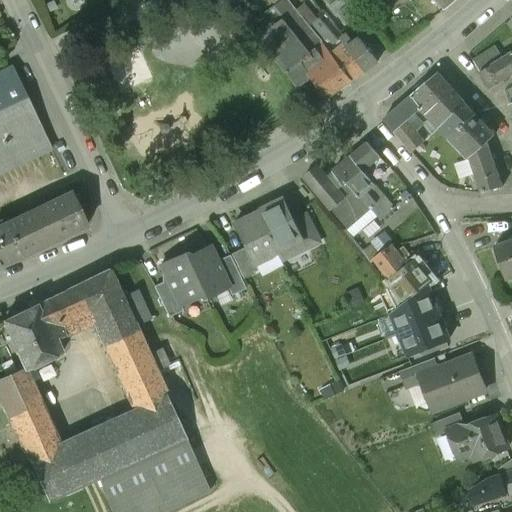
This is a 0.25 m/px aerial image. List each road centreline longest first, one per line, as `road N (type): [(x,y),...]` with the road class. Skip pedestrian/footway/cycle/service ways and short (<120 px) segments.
road 1 (residential): [(357,107),(125,238)]
road 2 (residential): [(125,238),(13,0)]
road 3 (residential): [(511,372),(430,203)]
road 4 (residential): [(485,0),(357,107)]
road 5 (residential): [(125,238),(0,289)]
road 6 (residential): [(430,203),(357,107)]
